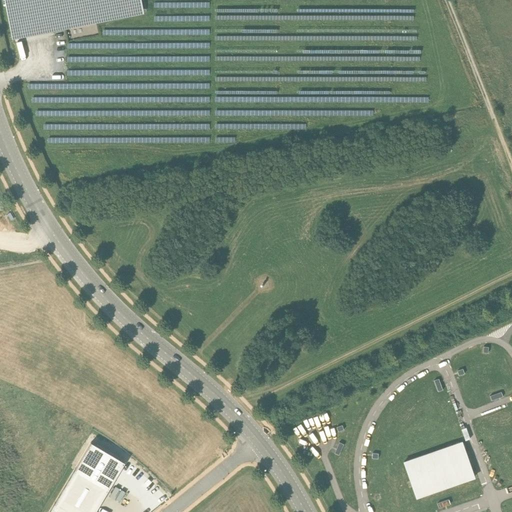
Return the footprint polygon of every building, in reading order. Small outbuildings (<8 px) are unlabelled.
[(142,15),(139,0),(4,0),(12,40),(142,15)] [(439,376),(434,378),(438,390),(443,388),(439,376)] [(504,397),(502,391),(490,395),(492,401),(504,397)] [(477,477),(463,439),(404,460),(417,498),(477,477)] [(344,443),(339,440),(334,452),(340,454),(344,443)] [(95,511),(109,489),(75,469),(49,511),(95,511)] [(451,504),(449,498),(438,502),(439,507),(451,504)]
